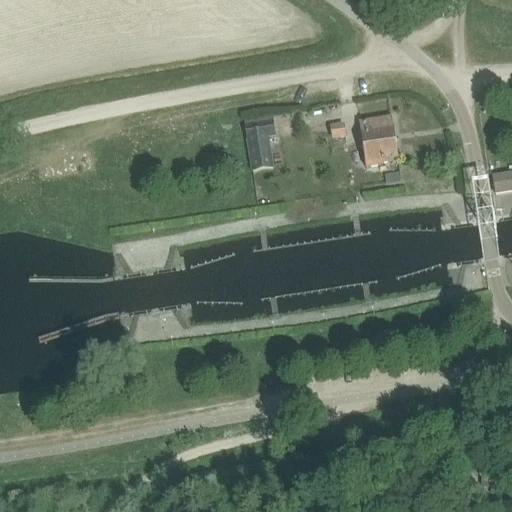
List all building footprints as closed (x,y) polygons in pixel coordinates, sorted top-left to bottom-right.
[(271,117),(246,121),(248,129),(253,174),(268,172),(272,172),(268,139),(274,139),(273,125),(272,122),(271,117)] [(393,119),(373,122),(360,124),(367,169),(383,167),(383,163),(399,160),(393,119)] [(344,124),(330,126),(331,130),(325,130),(326,136),(324,136),(326,146),(334,145),(334,147),(347,145),(344,124)] [(46,173),(91,168),(89,155),(44,160),(46,173)] [(511,174),(492,178),(493,185),(495,196),(500,195),(511,193),(511,174)]
